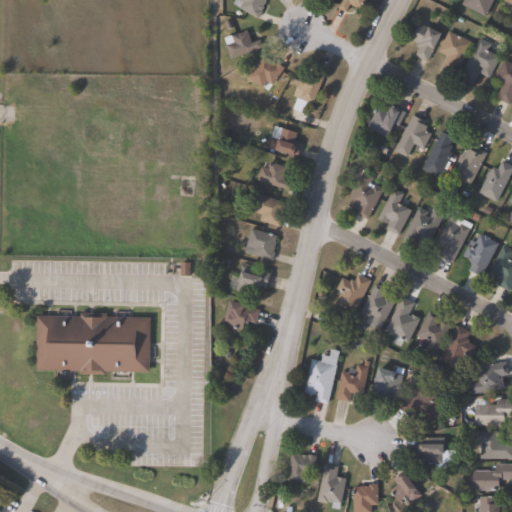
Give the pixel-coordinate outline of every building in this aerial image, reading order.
[(264,7),(257,20),(239,9),(242,3),(236,0),(265,0),(262,5),(264,7)] [(365,0),(359,11),(349,5),(345,13),(336,9),(340,0),(365,0)] [(442,35),(434,51),(432,50),(426,63),(413,57),(417,49),(414,47),(416,44),(410,41),(419,24),(442,35)] [(246,31),(250,43),(259,40),(262,49),(230,60),(223,39),(246,31)] [(471,44),(455,77),(440,69),(446,57),(437,52),(447,32),(471,44)] [(499,58),(487,79),(478,74),(471,87),(456,79),(478,39),(489,45),(486,51),(499,58)] [(261,56),(267,60),(267,59),(275,66),(276,64),(283,69),(271,86),(266,82),(261,89),(246,79),(261,56)] [(511,65),(511,98),(508,106),(495,99),(502,86),(491,80),(502,60),(511,65)] [(325,74),(312,105),(308,103),(303,114),(292,110),(296,99),(292,97),(301,75),(312,79),(316,70),(325,74)] [(377,108),(390,115),(392,110),(400,114),(387,139),(366,129),(377,108)] [(430,135),(423,149),(413,144),(407,157),(394,151),(411,116),(424,122),(422,126),(426,128),(424,132),(430,135)] [(300,144),(296,156),(267,148),(273,125),(295,132),(292,142),(300,144)] [(450,162),(446,170),(443,169),(439,178),(421,169),(441,129),(454,136),(450,144),(452,145),(449,152),(452,153),(448,161),(450,162)] [(474,147),(486,153),(470,185),(453,176),(459,164),(456,162),(459,156),(462,157),(467,147),(472,150),(474,147)] [(511,166),(511,170),(496,202),(478,193),(491,166),(497,169),(501,161),(511,166)] [(285,167),(281,179),(290,181),(287,190),(256,180),(260,167),(267,169),(269,162),(285,167)] [(367,185),(372,188),(374,184),(383,190),(366,220),(355,213),(359,205),(358,204),(356,209),(344,202),(362,172),(371,177),(367,185)] [(410,210),(398,235),(385,228),(389,220),(388,219),(386,223),(377,218),(392,188),(402,194),(397,204),(410,210)] [(282,217),(279,227),(258,221),(260,214),(252,211),(257,194),(285,202),(280,217),(282,217)] [(425,215),(428,217),(432,209),(443,214),(430,240),(419,234),(414,244),(402,238),(417,207),(427,212),(425,215)] [(450,216),(456,219),(457,217),(471,225),(451,262),(440,255),(444,247),(435,242),(450,216)] [(274,251),(271,261),(243,252),(250,228),(276,236),(274,242),(275,242),(273,251),(274,251)] [(478,234),(483,236),(484,235),(489,238),(489,239),(497,244),(479,276),(468,269),(472,263),(469,261),(470,259),(462,255),(468,246),(470,247),(478,234)] [(511,281),(508,290),(496,284),(500,276),(498,274),(495,279),(487,275),(501,244),(511,249),(511,281)] [(269,273),(265,287),(260,286),(257,297),(235,291),(242,265),(269,273)] [(357,275),(370,282),(352,315),(343,310),(343,311),(337,308),(338,308),(333,305),(340,292),(335,289),(341,278),(349,282),(350,280),(354,281),(357,275)] [(381,298),(383,299),(384,295),(387,297),(387,296),(392,298),(392,299),(395,301),(379,331),(369,325),(374,317),(370,315),(368,319),(358,313),(374,283),(386,290),(381,298)] [(407,315),(409,316),(410,315),(419,319),(407,344),(402,341),(399,347),(391,343),(394,337),(383,331),(400,297),(413,303),(407,315)] [(258,309),(254,323),(247,321),(246,324),(243,323),(241,331),(221,325),(229,299),(258,309)] [(436,326),(437,326),(440,322),(449,326),(434,356),(424,351),(428,343),(415,336),(428,310),(441,317),(436,326)] [(70,311),(70,316),(80,317),(80,313),(106,314),(106,317),(114,317),(115,312),(128,312),(128,318),(149,318),(149,347),(154,347),(153,358),(148,358),(148,372),(127,371),(127,378),(111,378),(111,371),(104,371),(104,375),(79,375),(79,371),(35,371),(36,315),(55,316),(55,311),(70,311)] [(471,357),(466,366),(462,364),(459,370),(448,365),(448,364),(439,359),(456,325),(469,332),(465,338),(469,340),(467,342),(475,347),(470,357),(471,357)] [(336,365),(327,404),(313,401),(316,391),(315,391),(314,395),(311,394),(311,395),(305,394),(305,393),(303,392),(310,359),(336,365)] [(368,362),(367,367),(368,367),(367,370),(368,370),(366,380),(365,380),(360,400),(351,398),(352,393),(350,393),(348,402),(335,399),(340,371),(347,373),(348,368),(355,370),(356,365),(363,366),(364,361),(368,362)] [(498,377),(498,378),(502,377),(504,389),(471,394),(468,378),(473,377),(471,368),(505,362),(507,375),(498,377)] [(379,367),(395,372),(395,369),(405,372),(402,381),(400,380),(396,394),(389,392),(388,395),(384,394),(382,401),(369,397),(379,367)] [(430,384),(445,404),(437,410),(438,411),(421,423),(414,413),(408,418),(400,407),(416,395),(413,391),(419,386),(422,390),(430,384)] [(511,399),(511,418),(504,418),(504,426),(474,426),(474,405),(477,405),(477,400),(484,400),(484,405),(496,405),(496,399),(511,399)] [(511,443),(511,459),(480,459),(480,444),(473,444),(473,432),(500,432),(500,443),(511,443)] [(443,438),(443,454),(441,454),(441,464),(420,464),(420,457),(422,457),(422,456),(419,456),(419,453),(414,453),(414,438),(443,438)] [(290,454),(296,455),(296,454),(306,456),(306,454),(315,456),(310,477),(305,476),(303,485),(284,481),(290,454)] [(345,479),(340,504),(339,504),(338,510),(330,508),(331,505),(316,501),(324,464),(337,467),(335,477),(345,479)] [(511,467),(511,480),(501,480),(500,483),(499,483),(498,492),(472,491),(472,471),(488,471),(488,466),(495,466),(495,467),(511,467)] [(406,474),(421,496),(412,502),(407,495),(398,502),(389,490),(396,485),(392,479),(398,474),(401,478),(406,474)] [(370,511),(352,511),(352,487),(358,487),(358,486),(368,487),(368,484),(377,485),(377,505),(371,505),(370,511)] [(511,507),(511,511),(478,511),(478,497),(495,497),(495,504),(499,504),(499,506),(511,507)]
